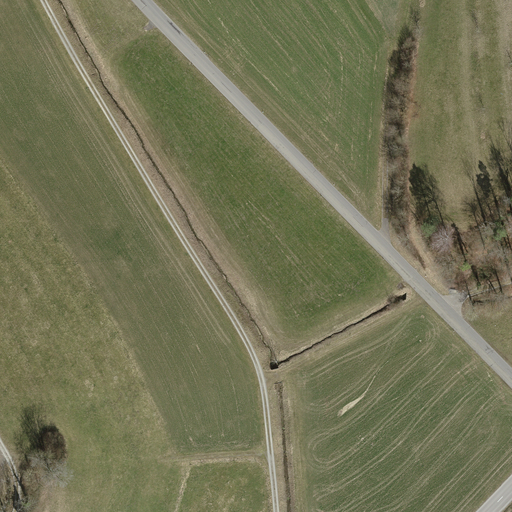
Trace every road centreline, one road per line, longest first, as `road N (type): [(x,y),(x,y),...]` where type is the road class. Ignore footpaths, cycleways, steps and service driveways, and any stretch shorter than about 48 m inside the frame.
road 1 (track): [(41,0),(255,362),(275,511)]
road 2 (tertiary): [(140,0),(511,378)]
road 3 (track): [(380,242),(392,68),(406,0)]
road 4 (track): [(263,388),(429,293)]
